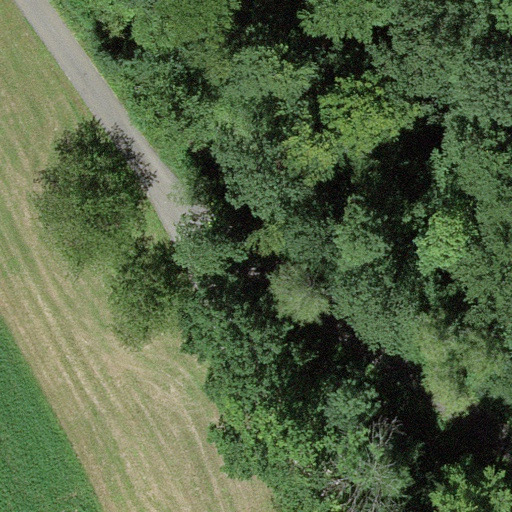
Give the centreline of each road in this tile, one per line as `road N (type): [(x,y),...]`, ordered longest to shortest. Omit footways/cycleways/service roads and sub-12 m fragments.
road 1 (track): [(351,511),(18,0)]
road 2 (track): [(511,434),(403,352),(269,271),(180,252)]
